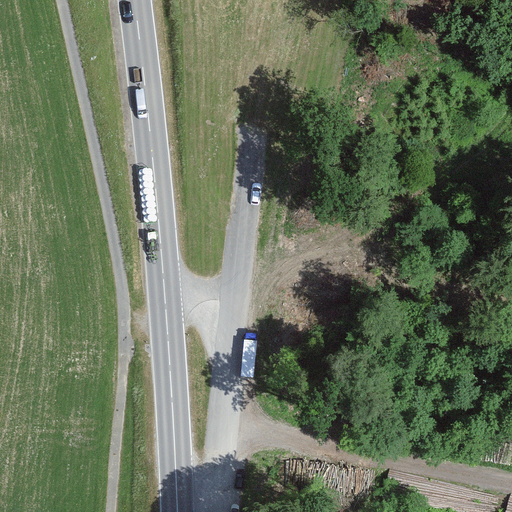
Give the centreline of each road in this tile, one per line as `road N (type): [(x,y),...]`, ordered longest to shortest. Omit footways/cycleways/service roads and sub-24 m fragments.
road 1 (track): [(62,0),(122,292),(111,511)]
road 2 (primary): [(134,0),(157,204),(174,511)]
road 3 (track): [(213,511),(253,152)]
road 4 (track): [(220,439),(511,488)]
